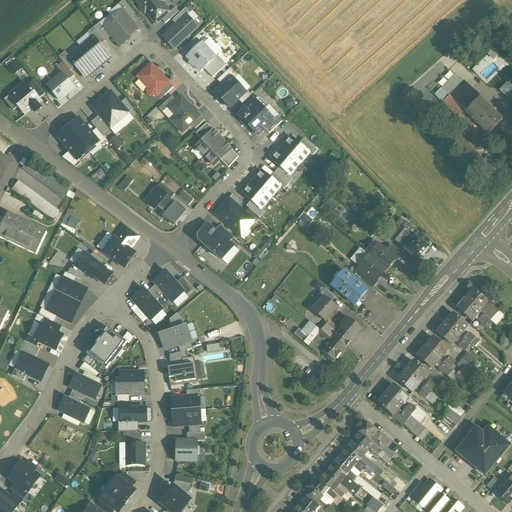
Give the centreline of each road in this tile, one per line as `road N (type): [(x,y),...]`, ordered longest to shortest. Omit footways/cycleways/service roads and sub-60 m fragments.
road 1 (residential): [(29,142),(137,49),(163,54),(244,141),(247,158),(169,247)]
road 2 (track): [(457,263),(210,0)]
road 3 (residential): [(133,511),(149,491),(158,443),(152,351),(105,303)]
road 4 (tertiary): [(346,396),(478,241)]
road 5 (residential): [(105,303),(76,334),(52,392),(0,464)]
road 6 (residential): [(489,511),(346,396)]
road 7 (residential): [(169,247),(29,142)]
